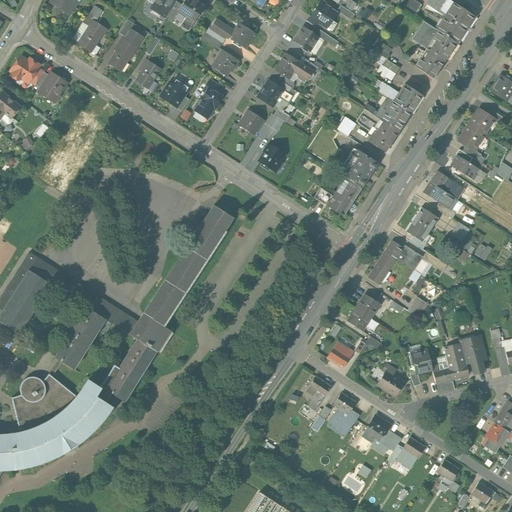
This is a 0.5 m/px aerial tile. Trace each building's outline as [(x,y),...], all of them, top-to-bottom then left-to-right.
[(51,0),(49,3),(68,16),(78,2),(79,3),(80,2),(77,0),(51,0)] [(156,0),(150,9),(161,16),(162,15),(171,0),(166,0),(166,1),(164,0),(156,0)] [(172,0),(171,0),(162,15),(166,17),(176,2),(172,0)] [(195,0),(185,0),(178,11),(194,22),(203,7),(197,3),(198,2),(195,0)] [(290,0),(285,0),(279,9),(284,12),(292,1),(290,0)] [(418,14),(424,3),(417,0),(404,0),(401,5),(418,14)] [(474,16),(449,0),(431,0),(428,5),(445,17),(436,31),(456,44),(474,16)] [(331,8),(320,1),(309,17),(319,23),(327,28),(337,14),(330,10),(331,8)] [(90,15),(84,24),(89,27),(93,21),(95,22),(97,19),(90,15)] [(309,17),(309,16),(305,21),(316,28),(319,23),(309,17)] [(127,20),(118,33),(124,37),(130,29),(131,29),(134,24),(127,20)] [(240,24),(234,33),(215,20),(209,29),(226,39),(227,38),(246,50),(250,43),(249,42),(254,33),(240,24)] [(89,27),(78,44),(90,52),(101,36),(102,37),(107,30),(95,22),(93,21),(89,27)] [(436,31),(424,22),(412,40),(427,50),(415,67),(433,79),(456,44),(436,31)] [(318,37),(303,27),(294,41),(309,52),(318,37)] [(122,38),(117,46),(119,48),(108,64),(120,72),(136,48),(131,44),(138,34),(131,29),(130,29),(124,37),(123,39),(122,38)] [(204,37),(212,43),(215,38),(207,32),(204,37)] [(153,37),(144,52),(150,56),(159,41),(153,37)] [(222,51),(212,67),(226,77),(230,71),(232,72),(239,61),(222,51)] [(302,65),(285,54),(275,71),(281,75),(288,80),(293,72),(296,74),(297,79),(304,84),(308,79),(309,79),(311,77),(312,75),(311,73),(312,72),(302,65)] [(399,69),(378,54),(373,61),(380,66),(377,71),(391,81),(399,69)] [(28,62),(20,57),(13,68),(15,69),(11,74),(12,77),(17,80),(20,80),(21,77),(28,82),(29,81),(37,68),(39,65),(30,59),(28,62)] [(160,69),(146,60),(142,67),(144,69),(136,82),(147,89),(160,69)] [(321,70),(305,60),(302,65),(312,72),(313,71),(318,74),(321,70)] [(37,68),(29,81),(35,85),(44,73),(37,68)] [(44,73),(35,85),(40,89),(45,81),(49,76),(44,73)] [(57,77),(51,73),(49,76),(45,81),(48,83),(41,95),(52,102),(56,95),(58,96),(65,85),(55,79),(57,77)] [(288,80),(281,75),(278,80),(282,83),(291,89),(292,89),(293,87),(292,82),(288,80)] [(176,78),(173,84),(170,82),(160,97),(172,105),(178,96),(183,99),(185,97),(190,88),(176,78)] [(511,84),(503,78),(498,79),(494,85),(494,87),(491,92),(504,100),(508,94),(510,95),(511,92),(511,84)] [(220,86),(210,80),(206,86),(209,88),(210,88),(216,92),(220,86)] [(279,88),(269,81),(258,98),(273,108),(273,107),(278,110),(282,113),(293,97),(288,94),(279,88)] [(399,94),(382,82),(376,91),(392,102),(410,114),(422,96),(405,85),(399,94)] [(291,89),(282,83),(279,88),(288,94),(291,89)] [(209,88),(202,100),(194,111),(207,120),(214,109),(215,109),(223,97),(216,92),(210,88),(209,88)] [(2,93),(0,95),(0,117),(4,113),(6,114),(5,115),(6,117),(7,115),(11,118),(19,107),(2,93)] [(183,99),(178,96),(172,105),(182,111),(189,100),(185,97),(183,99)] [(392,102),(380,120),(398,132),(410,114),(392,102)] [(502,118),(489,109),(485,115),(493,120),(498,124),(502,118)] [(80,110),(37,178),(65,196),(108,128),(80,110)] [(282,113),(278,110),(274,116),(284,122),(286,123),(290,118),(282,113)] [(485,115),(478,110),(469,125),(484,135),(493,120),(485,115)] [(249,112),(239,127),(253,136),(263,121),(249,112)] [(272,114),(265,124),(271,128),(277,118),(274,116),(272,114)] [(277,118),(271,128),(277,132),(284,122),(277,118)] [(380,120),(379,120),(374,128),(377,129),(368,142),(385,153),(398,132),(380,120)] [(45,124),(38,133),(43,137),(50,127),(45,124)] [(338,133),(324,124),(307,151),(329,165),(337,151),(333,141),(338,133)] [(484,135),(469,125),(458,141),(466,146),(473,151),(474,150),(484,135)] [(285,155),(268,144),(263,153),(264,154),(259,162),(272,171),(279,160),(281,161),(285,155)] [(473,151),(466,146),(462,152),(477,161),(481,155),(474,150),(473,151)] [(378,164),(357,150),(353,156),(351,154),(342,168),(344,170),(340,175),(344,177),(361,188),(378,164)] [(486,174),(456,155),(450,166),(479,184),(486,174)] [(511,170),(501,164),(496,174),(506,180),(511,170)] [(448,179),(437,172),(430,182),(441,189),(444,184),(448,179)] [(344,177),(326,206),(343,217),(348,209),(353,212),(356,207),(351,204),(361,188),(344,177)] [(441,189),(430,182),(423,193),(438,203),(450,210),(451,210),(457,200),(450,195),(441,189)] [(453,190),(444,184),(441,189),(450,195),(453,190)] [(330,194),(320,188),(313,198),(323,204),(330,194)] [(450,210),(438,203),(435,208),(451,219),(456,213),(451,210),(450,210)] [(87,307),(55,358),(73,369),(105,319),(137,340),(119,368),(105,390),(111,394),(124,402),(156,351),(157,352),(170,331),(161,325),(230,216),(210,204),(134,325),(58,277),(52,286),(87,307)] [(421,208),(407,231),(414,236),(423,241),(438,219),(421,208)] [(469,230),(457,222),(450,234),(461,242),(469,230)] [(423,241),(414,236),(410,242),(422,250),(426,244),(423,241)] [(408,251),(392,241),(385,252),(395,259),(401,262),(405,265),(414,270),(422,259),(422,258),(422,257),(409,249),(408,251)] [(476,254),(487,260),(493,249),(483,243),(476,254)] [(28,252),(0,296),(0,310),(2,311),(28,270),(50,284),(52,286),(58,277),(34,262),(37,257),(28,252)] [(395,259),(385,252),(378,263),(388,269),(392,264),(395,259)] [(446,265),(426,252),(422,257),(422,258),(422,259),(442,272),(446,265)] [(401,262),(395,259),(392,264),(402,270),(405,265),(401,262)] [(378,285),(388,269),(378,263),(368,278),(378,285)] [(2,311),(0,314),(0,322),(19,335),(50,284),(28,270),(2,311)] [(379,304),(364,294),(355,308),(370,318),(379,304)] [(422,317),(430,302),(417,296),(410,311),(422,317)] [(402,308),(393,302),(389,307),(399,313),(402,308)] [(355,308),(347,321),(362,331),(370,318),(355,308)] [(375,330),(380,323),(375,319),(370,326),(375,330)] [(431,340),(441,336),(437,326),(427,330),(431,340)] [(486,360),(480,336),(475,337),(481,361),(486,360)] [(379,343),(370,337),(367,342),(376,348),(379,343)] [(475,337),(459,341),(460,344),(465,364),(471,363),(473,374),(483,372),(481,361),(475,337)] [(359,354),(365,344),(360,341),(354,351),(359,354)] [(337,343),(327,359),(342,368),(352,352),(337,343)] [(460,344),(443,348),(448,368),(451,380),(451,381),(468,377),(465,364),(460,344)] [(426,350),(419,351),(420,353),(411,355),(415,372),(416,374),(417,374),(431,370),(431,368),(426,350)] [(396,370),(387,364),(383,370),(385,372),(385,371),(393,376),(396,370)] [(19,432),(13,434),(6,434),(0,434),(0,474),(2,471),(22,469),(32,467),(38,465),(44,463),(50,460),(56,458),(69,451),(68,449),(71,448),(72,449),(82,442),(88,436),(93,432),(97,427),(102,423),(106,418),(113,407),(106,402),(111,394),(105,390),(119,368),(114,365),(100,387),(88,379),(80,391),(76,396),(49,374),(45,378),(42,381),(38,378),(33,377),(29,377),(25,379),(21,383),(20,387),(19,391),(20,395),(14,397),(11,398),(19,432)] [(448,368),(443,369),(442,365),(431,368),(431,370),(435,384),(451,380),(448,368)] [(393,376),(385,371),(385,372),(377,385),(394,396),(403,382),(393,376)] [(415,372),(409,373),(413,385),(419,384),(417,374),(416,374),(415,372)] [(330,386),(316,377),(307,391),(311,393),(315,396),(308,406),(315,411),(330,386)] [(355,403),(341,393),(333,405),(348,414),(355,403)] [(511,403),(508,401),(502,410),(503,410),(495,423),(505,429),(511,417),(511,415),(509,413),(511,410),(510,409),(511,405),(511,403)] [(326,405),(312,427),(319,431),(333,409),(326,405)] [(375,415),(362,436),(373,443),(375,439),(379,441),(390,425),(375,415)] [(511,433),(505,429),(495,423),(487,436),(489,437),(484,446),(496,453),(506,437),(510,440),(511,435),(511,433)] [(418,443),(410,438),(402,450),(416,459),(424,447),(418,443)] [(511,456),(510,455),(502,467),(511,473),(511,456)] [(459,470),(444,460),(437,472),(451,482),(459,470)] [(363,466),(358,473),(366,478),(370,471),(363,466)] [(479,483),(471,494),(485,504),(493,492),(479,483)] [(288,511),(258,492),(244,511),(288,511)]
